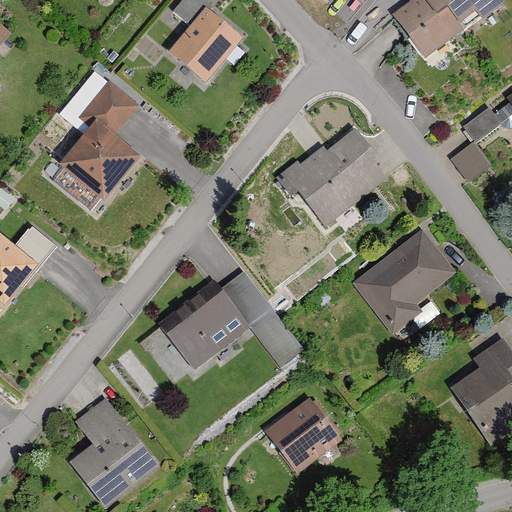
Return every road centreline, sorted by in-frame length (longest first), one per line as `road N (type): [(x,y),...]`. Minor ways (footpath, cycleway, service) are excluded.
road 1 (residential): [(335,58),(278,115),(0,460)]
road 2 (residential): [(511,280),(335,58)]
